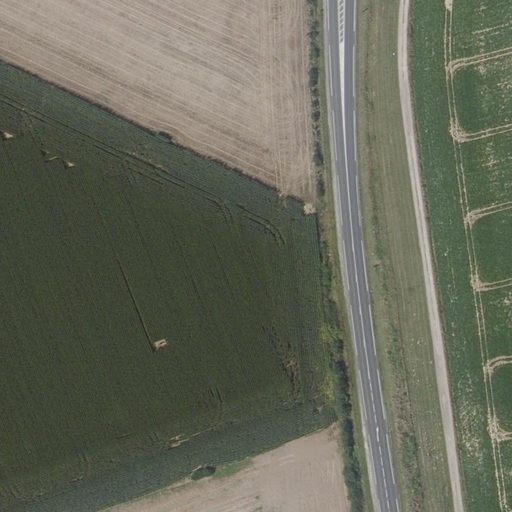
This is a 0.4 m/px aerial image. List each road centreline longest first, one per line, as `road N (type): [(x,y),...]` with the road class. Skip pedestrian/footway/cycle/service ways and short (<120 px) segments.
road 1 (unclassified): [(405,0),(401,59),(456,511)]
road 2 (primary): [(389,511),(353,247),(342,83)]
